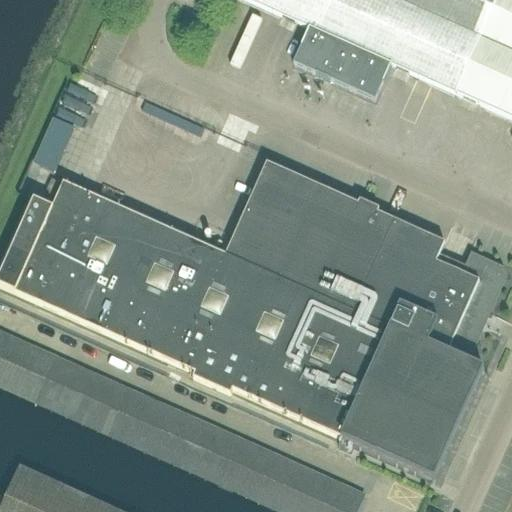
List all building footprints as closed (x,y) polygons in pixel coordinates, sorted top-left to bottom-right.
[(511,0),(233,0),(234,0),(308,34),(292,70),(373,107),(390,71),(511,125),(511,0)] [(69,121),(89,133),(98,117),(78,105),(69,121)] [(0,276),(0,289),(14,296),(194,376),(192,381),(229,398),(232,393),(341,442),(340,444),(432,484),(482,375),(445,359),(447,354),(466,363),(503,282),(500,273),(472,261),(463,280),(436,267),(444,248),(265,167),(225,259),(63,186),(52,211),(34,202),(0,276)] [(54,198),(60,185),(48,179),(42,192),(54,198)] [(0,335),(0,392),(273,511),(354,511),(361,498),(0,335)] [(112,511),(20,469),(0,511),(112,511)]
